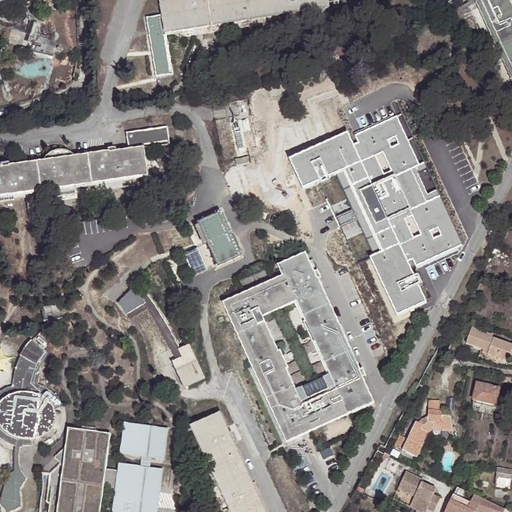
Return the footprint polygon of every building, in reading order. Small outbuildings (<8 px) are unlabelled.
[(178,33),(177,30),(171,0),(158,2),(161,15),(145,17),(154,76),(171,74),(165,35),(178,33)] [(171,0),(177,30),(326,6),(325,0),(171,0)] [(465,0),(511,101),(511,88),(471,0),(465,0)] [(471,0),(511,88),(511,14),(505,0),(471,0)] [(327,13),(326,6),(177,30),(178,33),(179,38),(327,13)] [(348,130),(288,157),(301,186),(319,178),(320,181),(329,177),(327,174),(335,170),(373,253),(369,255),(395,312),(424,299),(417,283),(421,281),(418,273),(414,275),(408,261),(413,259),(416,265),(462,244),(437,190),(427,194),(417,172),(428,167),(424,160),(419,162),(398,115),(354,135),(357,141),(353,143),(348,130)] [(130,179),(130,181),(147,179),(143,147),(167,143),(164,126),(122,132),(125,149),(112,151),(111,147),(102,149),(103,152),(7,166),(7,162),(0,162),(0,196),(23,194),(130,179)] [(130,186),(130,181),(130,179),(23,194),(24,200),(130,186)] [(237,254),(217,210),(192,221),(193,223),(190,225),(199,244),(202,243),(213,265),(237,254)] [(317,276),(316,277),(304,251),(276,264),(281,275),(222,302),(285,441),(373,401),(358,369),(360,369),(317,276)] [(124,313),(142,301),(136,294),(130,286),(115,303),(124,313)] [(136,294),(142,301),(146,308),(159,330),(174,361),(179,358),(176,350),(165,326),(152,306),(142,290),(136,294)] [(146,308),(142,301),(124,313),(129,319),(146,308)] [(60,320),(58,305),(40,308),(41,322),(60,320)] [(490,352),(489,355),(508,361),(509,358),(511,359),(511,346),(492,340),(493,337),(472,330),(467,345),(484,350),(490,352)] [(18,391),(22,391),(23,380),(24,369),(34,371),(35,368),(40,360),(45,354),(29,338),(22,346),(16,356),(17,356),(14,366),(13,376),(12,385),(11,393),(15,392),(18,391)] [(179,358),(174,361),(170,363),(181,387),(200,379),(185,346),(176,350),(179,358)] [(37,377),(38,371),(34,371),(24,369),(23,380),(22,391),(27,392),(33,393),(38,395),(44,398),(47,400),(50,404),(52,408),(62,404),(58,397),(52,391),(47,388),(38,384),(37,380),(37,377)] [(492,387),(487,386),(478,384),(474,400),(497,405),(499,388),(492,387)] [(29,445),(28,437),(22,437),(16,436),(10,434),(4,431),(0,428),(0,427),(0,399),(3,397),(7,395),(11,393),(12,385),(7,386),(2,389),(0,389),(0,437),(4,440),(10,443),(14,443),(22,445),(29,445)] [(15,392),(11,393),(7,395),(3,397),(0,399),(0,427),(0,428),(4,431),(10,434),(16,436),(22,437),(28,437),(34,437),(39,436),(44,433),(46,431),(49,428),(52,424),(53,419),(53,413),(52,408),(50,404),(47,400),(44,398),(38,395),(33,393),(27,392),(18,391),(15,392)] [(404,452),(418,459),(431,435),(435,431),(454,432),(453,421),(453,419),(450,417),(447,416),(444,416),(444,412),(442,412),(442,402),(431,401),(430,418),(420,425),(418,424),(404,452)] [(188,428),(227,511),(262,511),(230,442),(233,440),(229,433),(226,434),(217,414),(188,428)] [(119,419),(115,450),(159,454),(163,423),(119,419)] [(156,481),(158,465),(114,460),(113,467),(101,466),(105,430),(68,425),(67,431),(64,437),(60,443),(48,454),(60,466),(62,464),(56,511),(145,511),(148,495),(143,495),(145,480),(156,481)] [(44,433),(39,436),(41,440),(44,439),(47,437),(50,435),(52,433),(53,431),(49,428),(46,431),(44,433)] [(220,511),(227,511),(188,428),(183,431),(220,511)] [(22,445),(14,443),(13,469),(5,475),(3,485),(20,489),(28,478),(21,473),(22,445)] [(511,469),(498,468),(497,477),(511,478),(511,476),(511,469)] [(427,487),(428,484),(421,480),(422,478),(405,471),(397,488),(413,496),(409,506),(422,511),(424,511),(426,508),(433,511),(440,496),(433,493),(435,491),(427,487)] [(511,478),(497,477),(496,486),(510,487),(511,478)] [(152,511),(156,481),(145,480),(143,495),(148,495),(145,511),(152,511)] [(20,489),(3,485),(0,494),(0,505),(5,511),(7,511),(19,505),(20,489)] [(477,495),(459,486),(445,511),(474,511),(503,511),(505,509),(503,508),(477,495)]
